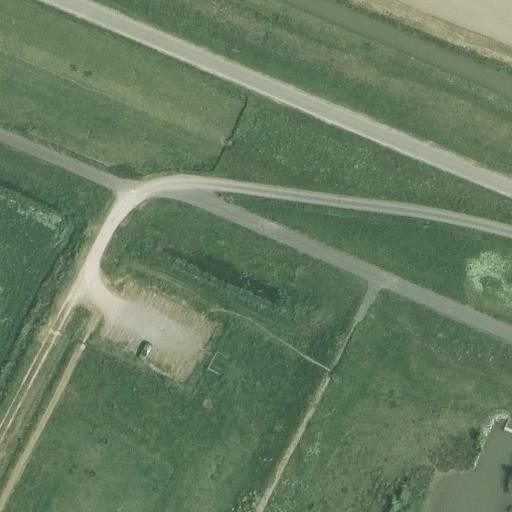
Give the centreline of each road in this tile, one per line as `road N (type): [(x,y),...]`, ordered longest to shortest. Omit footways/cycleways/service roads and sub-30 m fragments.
road 1 (unclassified): [(511,185),(67,0)]
road 2 (unclassified): [(139,192),(198,183),(511,233)]
road 3 (track): [(0,436),(82,284)]
